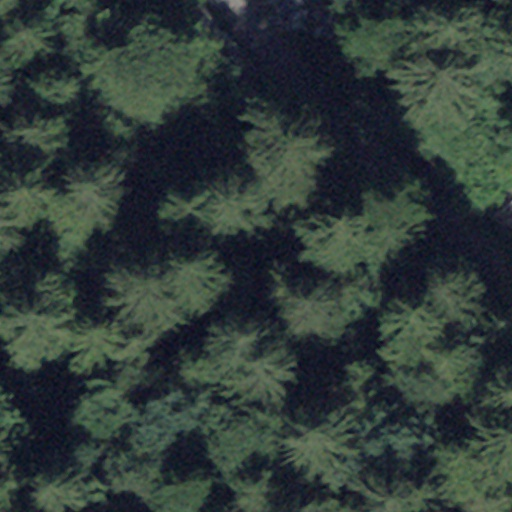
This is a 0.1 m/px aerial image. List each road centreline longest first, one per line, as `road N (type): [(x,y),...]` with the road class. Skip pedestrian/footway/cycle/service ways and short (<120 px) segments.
road 1 (track): [(244,0),(375,157)]
road 2 (track): [(375,157),(511,274)]
